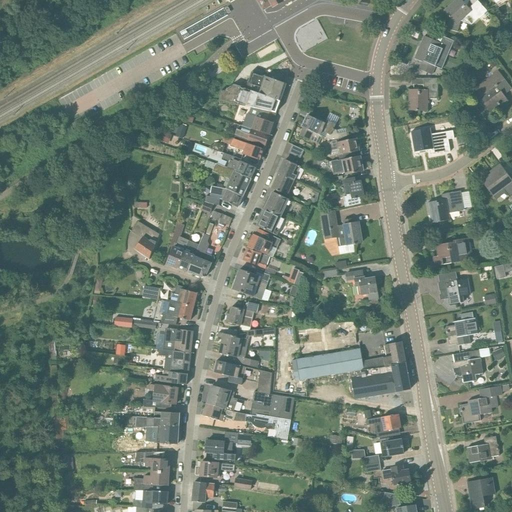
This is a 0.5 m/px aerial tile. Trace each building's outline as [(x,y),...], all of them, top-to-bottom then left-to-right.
[(258,0),(264,10),(272,5),(273,6),(283,0),(258,0)] [(469,8),(461,0),(456,0),(443,11),(450,19),(447,29),(457,32),(461,21),(465,18),(472,25),(484,14),(487,11),(477,1),(469,8)] [(446,56),(453,41),(439,35),(431,32),(429,38),(424,36),(415,59),(422,62),(419,70),(432,75),(435,67),(439,59),(441,54),(446,56)] [(503,100),(506,98),(504,95),(511,89),(498,71),(468,94),(474,103),(479,99),(493,116),(507,105),(503,100)] [(278,98),(281,99),(286,84),(252,72),(245,89),(277,100),(278,98)] [(438,99),(438,79),(424,79),(424,90),(409,90),(409,111),(427,111),(428,99),(438,99)] [(254,108),(264,111),(276,113),(281,99),(278,98),(277,100),(245,89),(234,84),(225,91),(221,90),(219,100),(254,108)] [(269,135),(276,113),(264,111),(254,108),(252,116),(247,114),(242,126),(252,129),(269,135)] [(302,127),(304,128),(320,135),(322,132),(326,134),(325,137),(331,141),(338,139),(337,130),(334,129),(336,125),(326,121),(325,123),(308,115),(302,127)] [(269,135),(252,129),(242,126),(241,131),(238,129),(236,136),(238,136),(237,140),(253,146),(264,149),(265,146),(269,135)] [(322,136),(320,135),(304,128),(299,136),(318,145),(322,136)] [(431,135),(429,128),(411,132),(415,153),(429,150),(431,155),(450,152),(447,133),(431,135)] [(163,132),(160,141),(169,144),(172,136),(163,132)] [(253,146),(237,140),(229,137),(226,143),(245,150),(243,154),(259,160),(264,149),(253,146)] [(359,151),(357,138),(339,142),(339,140),(327,142),(330,157),(335,156),(339,156),(339,160),(344,159),(343,155),(359,151)] [(292,145),(288,153),(300,158),(303,150),(292,145)] [(235,157),(237,152),(224,148),(222,153),(224,154),(235,157)] [(246,161),(235,157),(224,154),(223,158),(230,162),(228,168),(237,170),(236,172),(251,179),(256,168),(245,163),(246,161)] [(363,171),(360,156),(330,163),(332,175),(345,173),(346,175),(363,171)] [(293,181),(300,166),(285,160),(279,175),(293,181)] [(227,189),(243,197),(251,179),(236,172),(237,170),(228,168),(223,167),(218,164),(217,164),(217,165),(216,164),(212,172),(224,177),(225,181),(223,186),(218,185),(218,184),(213,183),(212,186),(227,189)] [(493,196),(503,188),(510,197),(511,195),(511,178),(511,180),(500,165),(494,169),(495,171),(482,181),(493,196)] [(293,181),(279,175),(272,189),(287,195),(293,181)] [(355,183),(354,178),(341,181),(343,192),(345,192),(346,195),(347,194),(347,196),(343,197),(345,208),(350,206),(360,204),(358,197),(363,196),(360,182),(355,183)] [(206,196),(205,202),(209,203),(213,204),(219,206),(220,199),(223,200),(223,201),(238,208),(243,197),(227,189),(212,186),(210,197),(206,196)] [(317,204),(319,193),(313,191),(312,193),(316,194),(314,198),(312,198),(310,202),(317,204)] [(449,213),(464,210),(461,191),(441,195),(442,200),(428,203),(431,224),(450,220),(449,213)] [(289,199),(273,192),(265,209),(281,217),(289,199)] [(213,204),(209,203),(205,202),(203,209),(210,212),(213,204)] [(265,209),(262,216),(260,215),(257,220),(259,221),(257,227),(276,236),(282,223),(278,222),(281,217),(265,209)] [(214,211),(211,218),(219,222),(222,215),(214,211)] [(361,243),(358,223),(351,224),(351,220),(343,221),(344,225),(337,227),(334,212),(321,214),(325,239),(336,238),(340,255),(355,252),(353,244),(361,243)] [(220,223),(225,225),(229,226),(232,218),(223,215),(219,223),(220,223)] [(149,260),(150,259),(159,235),(138,222),(133,232),(142,238),(135,250),(142,256),(149,260)] [(167,264),(178,268),(189,241),(179,237),(183,225),(177,223),(175,231),(170,246),(173,248),(167,264)] [(273,236),(258,229),(255,235),(253,235),(253,236),(251,235),(249,240),(251,241),(247,248),(267,255),(271,246),(277,249),(280,240),(273,236)] [(204,234),(200,245),(189,273),(202,278),(206,277),(212,263),(211,263),(213,258),(212,256),(206,253),(209,245),(207,242),(209,237),(204,234)] [(465,243),(464,239),(453,241),(453,242),(435,246),(437,256),(433,256),(435,267),(451,264),(464,262),(463,255),(470,254),(468,242),(465,243)] [(189,273),(200,245),(189,241),(178,268),(189,273)] [(265,269),(270,256),(247,248),(243,261),(265,269)] [(337,269),(348,267),(346,261),(336,263),(337,269)] [(497,280),(506,278),(503,265),(494,267),(497,280)] [(299,287),(303,273),(299,272),(300,271),(294,269),(290,279),(283,276),(282,280),(299,287)] [(266,290),(270,291),(272,285),(267,284),(259,281),(260,277),(240,270),(237,279),(266,290)] [(324,278),(338,275),(337,270),(322,273),(324,278)] [(365,279),(363,278),(362,271),(346,274),(347,281),(355,280),(356,286),(360,286),(362,295),(368,294),(369,299),(374,300),(378,300),(377,292),(375,278),(365,279)] [(457,281),(457,277),(456,272),(438,275),(439,283),(438,283),(440,291),(441,297),(444,298),(449,297),(450,303),(463,301),(462,296),(470,295),(467,279),(457,281)] [(270,291),(266,290),(237,279),(233,290),(268,302),(271,292),(270,291)] [(159,300),(161,289),(144,286),(142,297),(159,300)] [(170,301),(194,307),(197,293),(185,290),(185,288),(178,286),(176,295),(172,294),(170,301)] [(298,288),(292,286),(289,295),(295,297),(298,288)] [(493,293),(483,295),(485,305),(495,303),(493,293)] [(290,306),(296,307),(298,298),(291,297),(290,306)] [(161,323),(176,325),(177,318),(190,321),(194,307),(170,301),(167,314),(163,313),(161,323)] [(257,313),(259,305),(248,302),(247,310),(231,307),(230,315),(228,314),(226,323),(240,326),(239,330),(250,331),(250,328),(254,313),(257,313)] [(449,345),(462,343),(461,337),(478,334),(475,318),(454,322),(455,325),(446,327),(449,345)] [(118,319),(117,328),(129,328),(130,319),(118,319)] [(156,323),(135,320),(135,326),(156,329),(156,323)] [(174,351),(190,353),(193,331),(176,329),(166,328),(163,350),(174,351)] [(248,331),(249,337),(276,334),(277,328),(248,331)] [(503,341),(501,331),(494,332),(496,342),(503,341)] [(247,349),(249,339),(219,333),(218,337),(222,338),(221,343),(247,349)] [(386,358),(362,362),(364,370),(374,368),(405,362),(401,342),(384,345),(386,358)] [(247,349),(221,343),(219,354),(237,358),(236,363),(257,368),(259,362),(245,358),(247,349)] [(125,353),(125,346),(117,345),(116,352),(125,353)] [(498,360),(506,357),(502,348),(495,351),(498,360)] [(174,351),(163,350),(159,349),(158,355),(166,356),(164,370),(171,371),(171,372),(188,375),(190,353),(174,351)] [(364,370),(362,362),(360,349),(296,360),(299,380),(337,374),(364,370)] [(483,374),(480,358),(479,350),(453,355),(454,362),(451,363),(452,370),(453,370),(454,373),(457,375),(457,376),(459,377),(462,377),(463,383),(476,381),(475,375),(483,374)] [(241,385),(243,379),(246,367),(240,366),(217,361),(214,373),(229,376),(228,382),(241,385)] [(374,368),(364,370),(337,374),(337,382),(352,380),(355,396),(355,399),(410,389),(405,362),(374,368)] [(58,405),(58,404),(57,385),(56,366),(51,366),(50,366),(53,405),(58,405)] [(188,375),(171,372),(171,371),(164,370),(163,376),(156,375),(156,381),(187,385),(188,375)] [(272,373),(260,371),(258,385),(257,392),(270,394),(271,386),(271,382),(272,373)] [(155,385),(149,384),(149,390),(154,390),(153,401),(144,399),(143,407),(171,408),(172,405),(176,405),(178,388),(155,385)] [(212,386),(206,404),(233,412),(237,399),(233,398),(235,393),(212,386)] [(481,421),(480,415),(492,413),(491,408),(498,407),(496,396),(502,395),(500,386),(478,390),(480,399),(468,401),(469,404),(460,406),(463,424),(481,421)] [(252,403),(250,415),(256,416),(257,414),(291,420),(295,398),(294,398),(273,395),(270,394),(257,392),(254,392),(252,403)] [(237,413),(233,412),(206,404),(203,415),(223,422),(224,418),(234,421),(237,413)] [(159,425),(179,427),(180,413),(155,412),(154,418),(136,417),(125,416),(124,428),(136,428),(144,428),(151,427),(159,427),(159,425)] [(237,413),(234,421),(245,422),(246,415),(237,413)] [(288,441),(291,420),(257,414),(256,416),(250,415),(246,415),(245,422),(252,423),(253,425),(256,427),(259,428),(262,428),(265,427),(269,430),(268,437),(267,437),(277,438),(288,441)] [(401,428),(399,415),(366,420),(367,426),(383,423),(384,431),(401,428)] [(55,431),(62,430),(66,429),(65,421),(54,422),(55,431)] [(159,427),(151,427),(144,428),(144,433),(151,434),(151,442),(178,444),(179,427),(159,425),(159,427)] [(63,437),(62,430),(55,431),(58,456),(66,455),(63,437)] [(225,432),(224,442),(207,440),(206,453),(213,453),(212,460),(235,462),(236,455),(231,455),(232,443),(238,443),(239,433),(225,432)] [(342,445),(343,437),(331,435),(330,444),(342,445)] [(499,457),(498,456),(499,456),(496,437),(483,439),(484,445),(478,446),(467,448),(470,464),(491,460),(490,458),(499,457)] [(392,442),(392,438),(380,440),(383,457),(404,453),(402,440),(392,442)] [(366,457),(365,449),(354,449),(354,458),(366,457)] [(150,453),(137,453),(136,453),(136,462),(145,463),(145,466),(152,467),(151,472),(169,473),(170,460),(153,458),(153,453),(150,453)] [(72,455),(66,455),(58,456),(60,470),(69,469),(73,469),(72,455)] [(365,458),(366,461),(366,465),(379,463),(378,456),(365,458)] [(234,472),(235,465),(227,464),(201,462),(200,476),(220,477),(220,470),(234,472)] [(380,470),(379,463),(366,465),(368,472),(380,470)] [(403,471),(402,466),(391,468),(392,469),(382,471),(384,480),(393,478),(394,485),(411,482),(408,470),(403,471)] [(168,486),(169,473),(151,472),(151,476),(144,476),(144,479),(135,478),(134,491),(136,491),(144,491),(150,491),(151,485),(168,486)] [(495,494),(492,478),(467,482),(468,488),(470,488),(472,500),(470,500),(472,510),(484,508),(485,507),(483,496),(495,494)] [(251,490),(253,482),(235,479),(234,487),(251,490)] [(213,498),(215,484),(194,482),(192,502),(205,503),(205,497),(213,498)] [(71,503),(72,491),(62,490),(63,503),(71,503)] [(133,507),(153,509),(153,504),(167,505),(168,492),(150,491),(144,491),(136,491),(135,500),(133,500),(133,507)] [(398,496),(398,495),(385,493),(387,508),(400,505),(398,496)]
